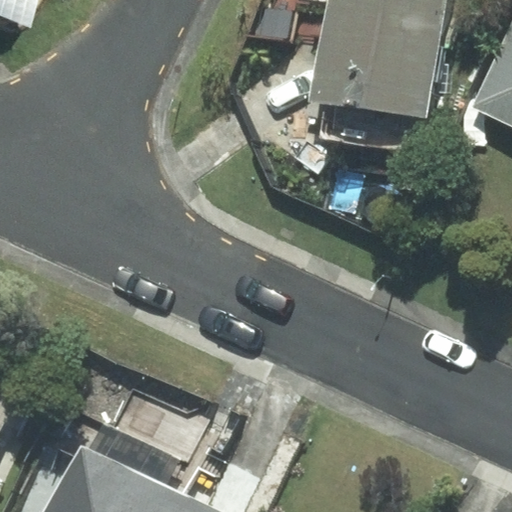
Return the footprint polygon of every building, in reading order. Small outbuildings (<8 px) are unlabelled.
[(15,0),(0,0),(0,24),(4,26),(15,0)] [(344,120),(449,128),(459,0),(327,0),(317,132),(343,134),(344,120)] [(511,39),(478,117),(511,131),(511,39)] [(0,431),(15,400),(0,392),(0,431)] [(218,511),(81,445),(48,511),(218,511)]
